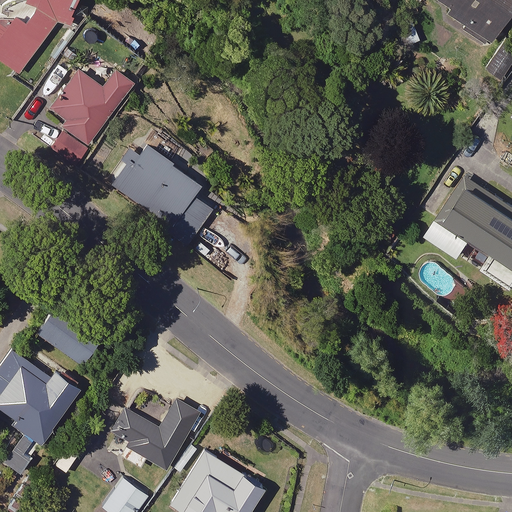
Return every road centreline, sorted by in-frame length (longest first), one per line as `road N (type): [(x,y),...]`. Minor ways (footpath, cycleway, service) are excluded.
road 1 (tertiary): [(0,165),(50,197),(256,373),(355,434)]
road 2 (tertiary): [(355,434),(511,474)]
